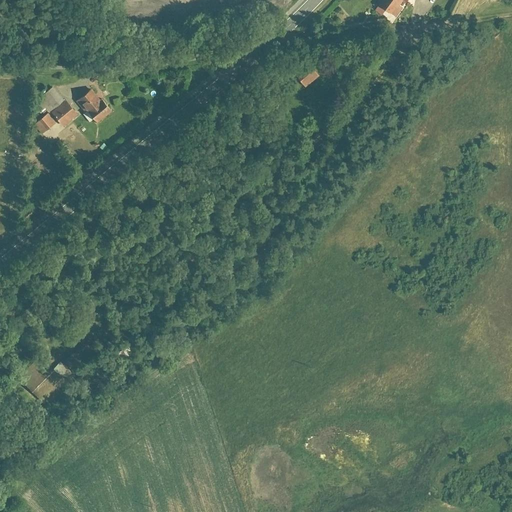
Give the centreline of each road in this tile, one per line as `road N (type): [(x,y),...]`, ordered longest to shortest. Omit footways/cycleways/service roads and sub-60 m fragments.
road 1 (tertiary): [(0,263),(240,66)]
road 2 (unclassified): [(0,64),(128,65),(197,55),(240,66)]
road 3 (track): [(390,24),(511,11)]
